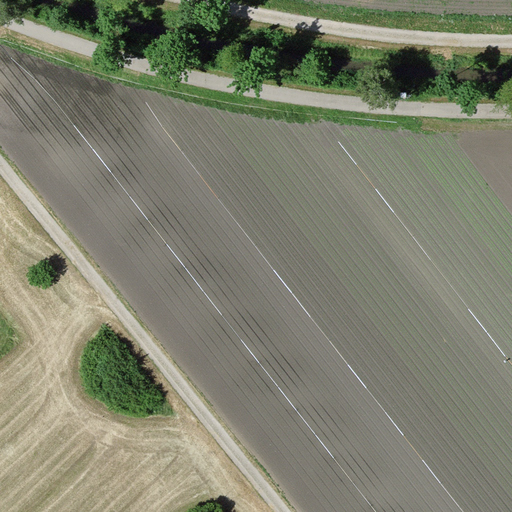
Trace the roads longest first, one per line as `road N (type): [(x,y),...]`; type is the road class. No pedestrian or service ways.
road 1 (track): [(0,5),(186,75),(404,105),(511,105)]
road 2 (track): [(286,511),(0,151)]
road 3 (track): [(511,28),(436,28),(257,0)]
